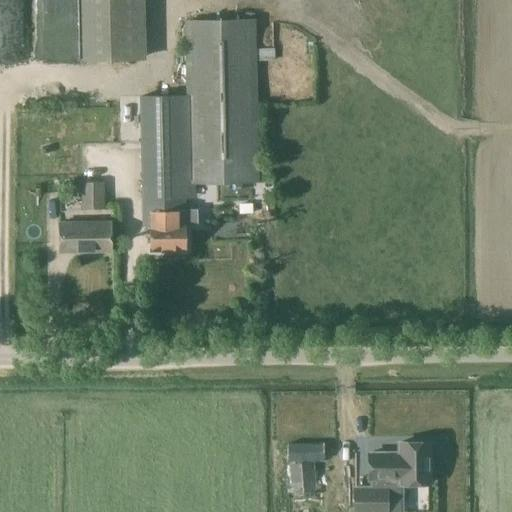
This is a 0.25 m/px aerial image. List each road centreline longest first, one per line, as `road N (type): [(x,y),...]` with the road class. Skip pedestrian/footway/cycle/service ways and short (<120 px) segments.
road 1 (unclassified): [(0,359),(511,355)]
road 2 (track): [(239,0),(289,15),(440,122),(511,129)]
road 3 (track): [(0,82),(143,71),(158,57),(159,19),(172,0)]
